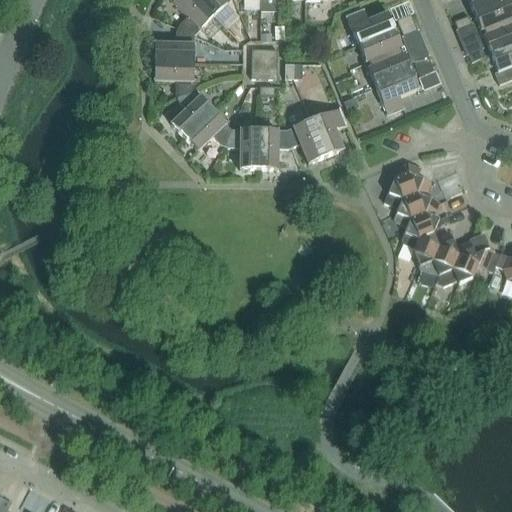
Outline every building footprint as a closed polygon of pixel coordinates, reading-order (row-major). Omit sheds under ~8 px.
[(213,20),(193,0),(176,0),(172,5),(186,20),(178,28),(176,31),(193,39),(213,20)] [(232,1),(231,0),(193,0),(213,20),(232,1)] [(259,0),(260,1),(259,1),(259,15),(278,16),(279,1),(278,1),(277,0),(259,0)] [(461,0),(462,1),(463,0),(465,0),(472,16),(509,1),(508,0),(461,0)] [(472,16),(479,33),(497,26),(501,33),(511,28),(511,9),(509,1),(472,16)] [(357,48),(393,33),(386,16),(366,24),(362,13),(345,20),(357,48)] [(395,23),(399,31),(413,25),(409,17),(395,23)] [(457,33),(470,27),(467,19),(453,25),(457,33)] [(413,25),(399,31),(402,39),(416,33),(413,25)] [(482,40),(489,58),(511,48),(511,28),(501,33),(497,26),(479,33),(480,34),(482,33),(484,39),(482,40)] [(193,39),(176,31),(175,35),(175,47),(153,47),(153,66),(193,66),(193,39)] [(385,65),(403,58),(393,33),(357,48),(364,65),(382,58),(385,65)] [(270,36),(260,36),(260,44),(270,44),(270,36)] [(493,76),(497,86),(498,88),(511,82),(511,48),(489,58),(496,75),(493,76)] [(250,67),(259,67),(259,52),(250,52),(250,67)] [(259,52),(259,67),(267,67),(267,53),(259,52)] [(470,66),(484,60),(481,52),(467,58),(470,66)] [(276,67),(276,53),(267,53),(267,67),(276,67)] [(410,75),(403,58),(385,65),(382,58),(364,65),(374,90),(410,75)] [(412,65),(416,73),(429,67),(426,59),(412,65)] [(193,66),(153,66),(153,84),(174,85),(174,96),(176,100),(192,93),(193,66)] [(259,82),(259,67),(250,67),(250,82),(259,82)] [(259,67),(259,82),(267,82),(267,67),(259,67)] [(276,67),(267,67),(267,82),(276,82),(276,67)] [(284,67),(283,82),(292,82),(292,67),(284,67)] [(292,67),(292,82),(301,82),(301,67),(292,67)] [(429,67),(416,73),(419,80),(433,75),(429,67)] [(418,92),(410,75),(374,90),(386,118),(402,111),(398,100),(418,92)] [(273,90),(258,90),(258,98),(273,99),(273,90)] [(192,93),(176,100),(177,104),(185,112),(170,127),(183,141),(212,113),(192,93)] [(338,112),(310,123),(324,160),(342,153),(334,133),(345,129),(338,112)] [(212,113),(183,141),(196,154),(211,140),(220,148),(223,149),(230,133),(212,113)] [(324,160),(310,123),(285,133),(292,150),(299,147),(307,167),(324,160)] [(230,133),(223,149),(227,151),(239,151),(238,172),(257,173),(258,133),(230,133)] [(292,150),(285,133),(258,133),(257,173),(276,173),(276,151),(288,152),(292,150)] [(415,197),(421,182),(415,180),(419,172),(406,167),(396,171),(399,179),(392,182),(386,197),(400,202),(415,197)] [(406,230),(409,222),(423,217),(429,202),(424,200),(429,186),(421,182),(415,197),(400,202),(395,216),(395,217),(393,221),(395,225),(406,230)] [(434,231),(448,225),(446,219),(438,222),(432,220),(434,214),(448,208),(444,197),(431,203),(429,202),(423,217),(409,222),(406,230),(403,237),(404,237),(401,243),(402,247),(413,252),(417,242),(432,236),(434,231)] [(413,252),(413,253),(411,256),(418,270),(419,274),(426,276),(437,250),(452,244),(448,235),(434,241),(432,236),(417,242),(413,252)] [(499,257),(492,254),(488,253),(482,238),(468,244),(472,253),(457,259),(444,289),(456,284),(457,287),(472,281),(476,270),(484,273),(492,276),(494,269),(499,257)] [(437,250),(426,276),(437,278),(437,279),(434,287),(443,289),(444,289),(457,259),(472,253),(468,244),(454,250),(452,244),(437,250)] [(511,261),(499,256),(499,257),(494,269),(502,272),(506,282),(511,279),(511,261)] [(0,500),(0,511),(7,511),(11,506),(0,500)]
